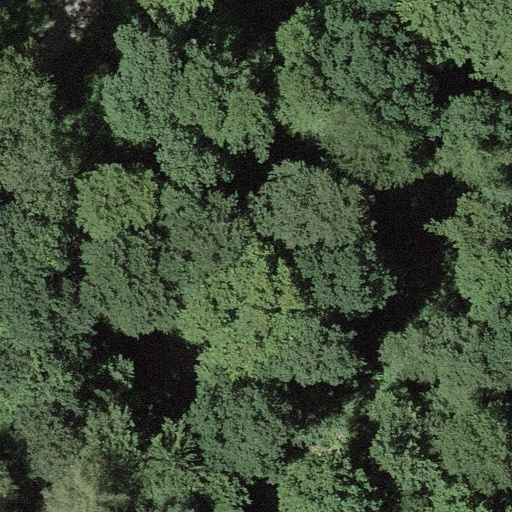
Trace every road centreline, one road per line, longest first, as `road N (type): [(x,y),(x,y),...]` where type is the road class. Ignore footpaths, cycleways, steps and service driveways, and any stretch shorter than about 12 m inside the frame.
road 1 (track): [(0,199),(267,511)]
road 2 (track): [(94,0),(59,47),(0,82)]
